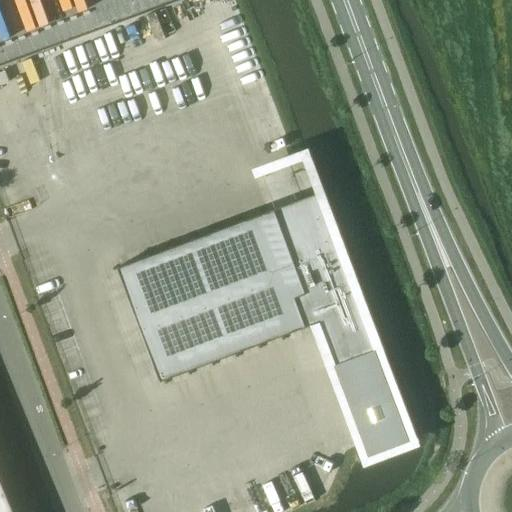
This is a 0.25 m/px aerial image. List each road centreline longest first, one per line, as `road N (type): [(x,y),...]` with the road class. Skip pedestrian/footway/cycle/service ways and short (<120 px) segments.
road 1 (primary): [(410,176),(422,230),(487,400),(493,447)]
road 2 (primary): [(511,365),(410,176)]
road 3 (unclassified): [(0,328),(68,511)]
road 4 (primary): [(410,176),(345,0)]
